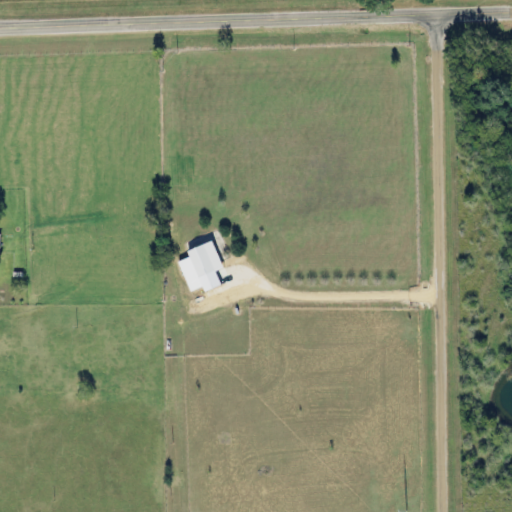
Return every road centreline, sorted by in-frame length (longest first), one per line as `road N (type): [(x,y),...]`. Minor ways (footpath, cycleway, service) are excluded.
road 1 (residential): [(444,511),(433,13)]
road 2 (tertiary): [(0,24),(433,13)]
